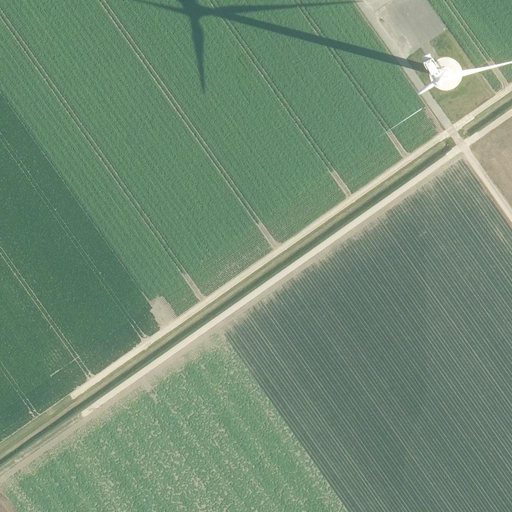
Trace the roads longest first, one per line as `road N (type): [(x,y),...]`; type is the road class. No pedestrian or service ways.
road 1 (track): [(511,86),(74,395)]
road 2 (track): [(511,111),(84,412)]
